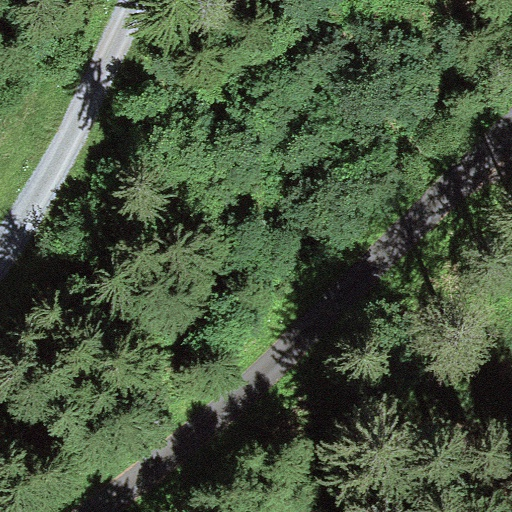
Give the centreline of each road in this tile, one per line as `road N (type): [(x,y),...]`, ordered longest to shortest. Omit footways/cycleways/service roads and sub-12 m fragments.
road 1 (track): [(511,126),(201,430),(94,511)]
road 2 (track): [(133,0),(55,163),(0,251)]
